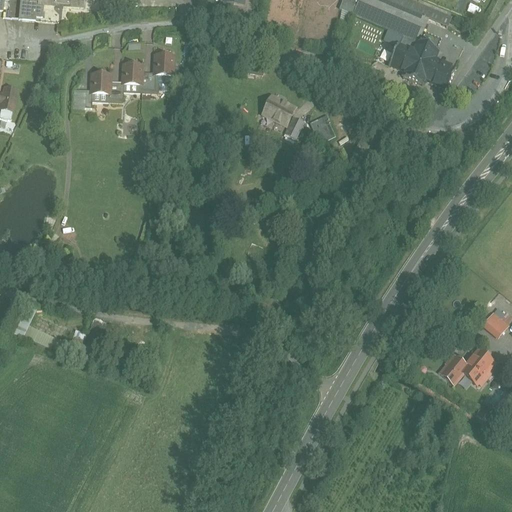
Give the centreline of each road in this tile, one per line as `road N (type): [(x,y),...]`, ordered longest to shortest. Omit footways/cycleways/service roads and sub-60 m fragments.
road 1 (unclassified): [(511,25),(508,72),(496,99),(474,122),(446,133),(401,122),(207,25),(70,41),(0,25)]
road 2 (unclassified): [(343,386),(313,380),(259,331),(128,319),(0,292)]
road 3 (secondary): [(511,139),(343,386)]
road 4 (secondary): [(343,386),(273,511)]
